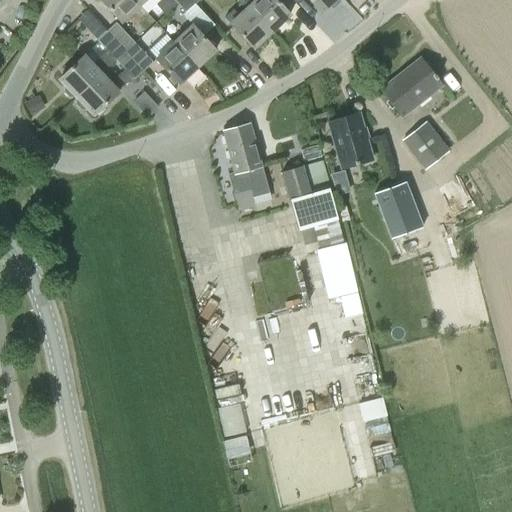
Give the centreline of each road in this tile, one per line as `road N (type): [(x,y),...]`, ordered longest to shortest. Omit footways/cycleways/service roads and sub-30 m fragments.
road 1 (residential): [(0,126),(57,160),(124,151),(294,80),(399,0)]
road 2 (tertiary): [(88,511),(38,294),(0,223)]
road 3 (residential): [(0,115),(61,0)]
